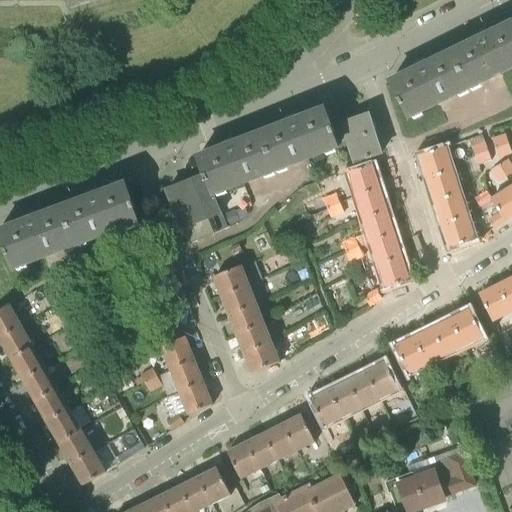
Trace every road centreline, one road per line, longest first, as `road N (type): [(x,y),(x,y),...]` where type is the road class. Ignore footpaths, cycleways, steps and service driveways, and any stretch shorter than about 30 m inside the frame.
road 1 (residential): [(239,411),(141,156)]
road 2 (residential): [(239,411),(440,284)]
road 3 (residential): [(440,284),(364,66)]
road 4 (residential): [(80,509),(239,411)]
road 5 (residential): [(252,114),(351,0)]
road 6 (residential): [(0,207),(141,156)]
road 7 (residential): [(80,509),(62,501),(0,394)]
road 8 (residential): [(364,66),(491,0)]
road 9 (residential): [(252,114),(364,66)]
